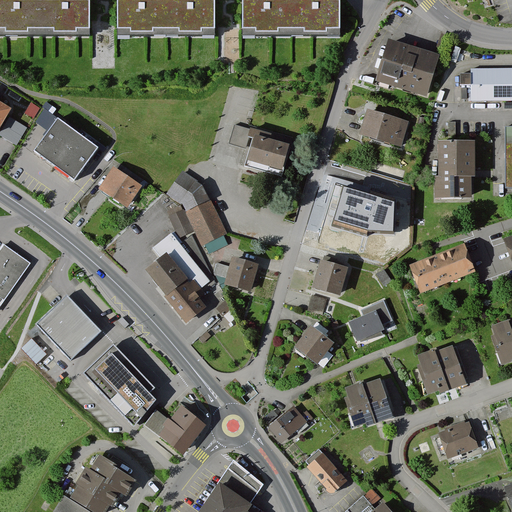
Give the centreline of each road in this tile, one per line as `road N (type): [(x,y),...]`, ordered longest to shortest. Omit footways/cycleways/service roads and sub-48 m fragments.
road 1 (residential): [(380,0),(349,62),(257,372),(263,389),(285,394),(417,339)]
road 2 (secondary): [(210,389),(119,285),(0,191)]
road 3 (residential): [(511,385),(418,419),(395,441),(400,471),(437,511)]
